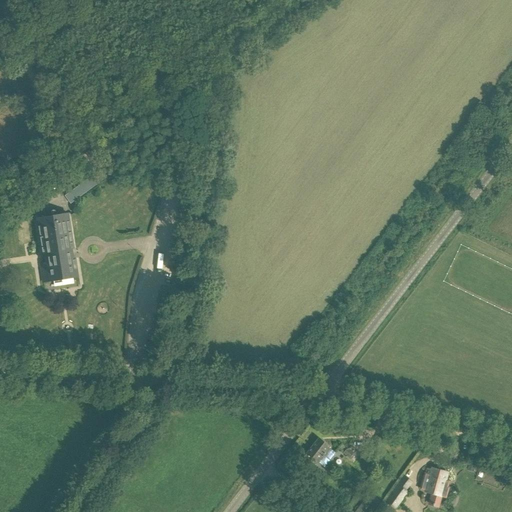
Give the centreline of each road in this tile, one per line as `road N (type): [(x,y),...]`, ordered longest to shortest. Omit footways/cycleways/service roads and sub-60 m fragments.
road 1 (unclassified): [(229,511),(511,147)]
road 2 (track): [(511,447),(320,395)]
